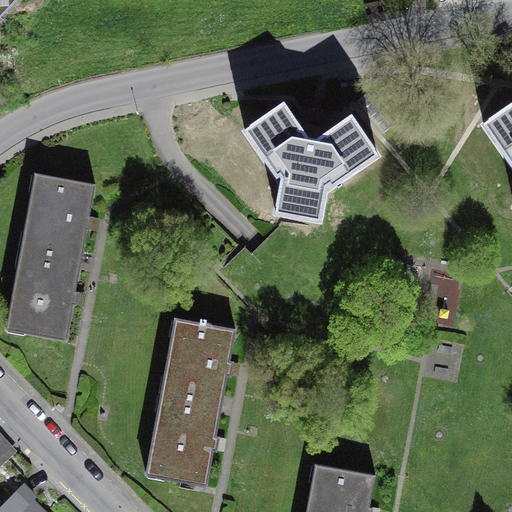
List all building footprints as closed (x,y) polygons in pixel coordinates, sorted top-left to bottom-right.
[(0,0),(0,19),(16,2),(14,0),(0,0)] [(309,144),(283,107),(244,134),(277,181),(280,180),(282,182),(275,218),(321,227),(328,192),(330,190),(332,193),(380,160),(353,120),(316,145),(309,144)] [(511,111),(488,128),(511,163),(511,111)] [(18,254),(79,266),(93,188),(32,176),(18,254)] [(238,288),(260,265),(245,250),(223,272),(238,288)] [(79,266),(18,254),(4,332),(64,344),(79,266)] [(160,400),(220,411),(234,333),(175,322),(160,400)] [(220,411),(160,400),(145,478),(205,490),(220,411)] [(308,511),(368,511),(375,480),(317,468),(308,511)] [(0,511),(45,511),(35,502),(38,498),(23,484),(0,507),(0,511)]
